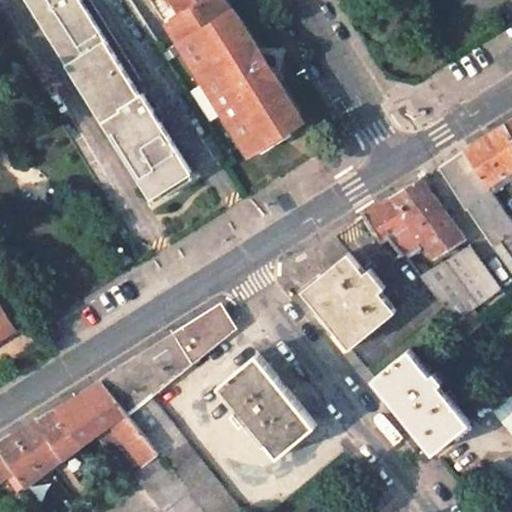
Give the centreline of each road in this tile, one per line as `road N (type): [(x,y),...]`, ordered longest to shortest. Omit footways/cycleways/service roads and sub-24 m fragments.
road 1 (unclassified): [(238,261),(435,511)]
road 2 (primary): [(238,261),(0,412)]
road 3 (unclassified): [(302,0),(398,162)]
road 4 (primary): [(398,162),(238,261)]
road 5 (primary): [(511,88),(398,162)]
